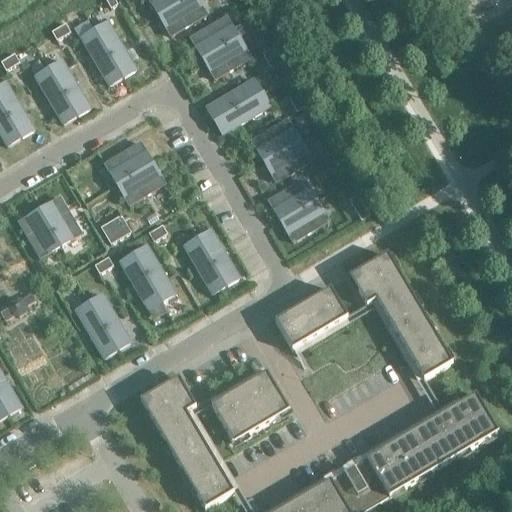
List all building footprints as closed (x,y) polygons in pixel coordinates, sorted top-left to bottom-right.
[(110,0),(106,3),(111,11),(118,7),(113,0),(110,0)] [(146,0),(158,18),(188,0),(146,0)] [(206,18),(195,0),(188,0),(158,18),(170,39),(206,18)] [(190,41),(202,62),(238,40),(226,20),(190,41)] [(94,33),(123,81),(136,73),(108,25),(94,33)] [(65,27),(58,31),(63,40),(70,35),(65,27)] [(57,44),(63,40),(58,31),(51,35),(57,44)] [(109,89),(123,81),(94,33),(80,41),(109,89)] [(251,61),(238,40),(202,62),(214,82),(251,61)] [(271,52),(262,57),(266,64),(275,58),(271,52)] [(19,66),(14,57),(7,61),(13,70),(19,66)] [(279,65),(275,58),(266,64),(270,70),(279,65)] [(6,74),(13,70),(7,61),(1,65),(6,74)] [(62,64),(48,72),(77,120),(91,112),(62,64)] [(63,128),(77,120),(48,72),(34,80),(63,128)] [(206,111),(214,125),(262,96),(254,82),(206,111)] [(6,85),(0,88),(0,106),(21,142),(34,133),(6,85)] [(270,110),(262,96),(214,125),(222,138),(270,110)] [(288,101),(293,108),(301,103),(297,96),(288,101)] [(293,108),(297,115),(305,110),(301,103),(293,108)] [(0,137),(7,150),(21,142),(0,106),(0,137)] [(251,144),(263,165),(300,144),(287,123),(251,144)] [(312,164),(300,144),(263,165),(276,186),(312,164)] [(104,167),(117,188),(153,167),(140,146),(104,167)] [(165,187),(153,167),(117,188),(129,209),(165,187)] [(268,204),(280,225),(316,203),(304,183),(268,204)] [(349,203),(353,210),(361,205),(357,198),(349,203)] [(60,201),(39,213),(60,249),(81,237),(60,201)] [(329,224),(316,203),(280,225),(293,245),(329,224)] [(365,212),(361,205),(353,210),(357,217),(365,212)] [(369,218),(365,212),(357,217),(361,224),(369,218)] [(40,261),(60,249),(39,213),(18,225),(40,261)] [(114,222),(119,231),(126,227),(121,218),(114,222)] [(112,235),(119,231),(114,222),(107,226),(112,235)] [(105,239),(112,235),(107,226),(100,230),(105,239)] [(131,235),(126,227),(119,231),(124,239),(131,235)] [(155,232),(160,241),(167,237),(162,228),(155,232)] [(117,243),(124,239),(119,231),(112,235),(117,243)] [(153,245),(160,241),(155,232),(148,237),(153,245)] [(211,233),(197,242),(226,290),(240,282),(211,233)] [(110,247),(117,243),(112,235),(105,239),(110,247)] [(212,298),(226,290),(197,242),(183,250),(212,298)] [(147,249),(133,257),(162,305),(176,297),(147,249)] [(148,313),(162,305),(133,257),(119,265),(148,313)] [(401,489),(414,482),(416,485),(418,484),(416,481),(429,473),(431,476),(457,461),(455,458),(468,450),(469,453),(484,445),(482,442),(494,434),(496,437),(498,436),(476,397),(461,406),(458,400),(440,411),(424,384),(453,366),(451,364),(448,366),(441,353),(444,352),(435,337),(432,339),(425,327),(428,325),(419,310),(416,312),(409,300),(412,298),(396,272),(394,273),(386,261),(389,259),(388,257),(349,280),(367,309),(348,320),(331,292),(275,325),(292,354),(293,353),(296,358),(374,312),(434,414),(269,511),(250,511),(195,418),(211,409),(234,447),(236,446),(234,443),(247,436),(248,439),(275,423),(273,420),(285,413),(287,416),(289,414),(267,376),(265,377),(262,371),(196,410),(178,381),(140,404),(141,406),(144,404),(152,417),(149,419),(164,445),(167,443),(175,455),(172,457),(180,472),(183,470),(190,482),(188,484),(189,487),(192,485),(199,497),(196,499),(204,511),(206,511),(234,496),(243,511),(370,511),(403,492),(401,489)] [(108,261),(101,265),(106,273),(113,269),(108,261)] [(99,277),(106,273),(101,265),(94,269),(99,277)] [(103,298),(89,306),(117,354),(131,346),(103,298)] [(104,362),(117,354),(89,306),(75,314),(104,362)] [(0,374),(0,405),(8,419),(22,411),(0,374)]
